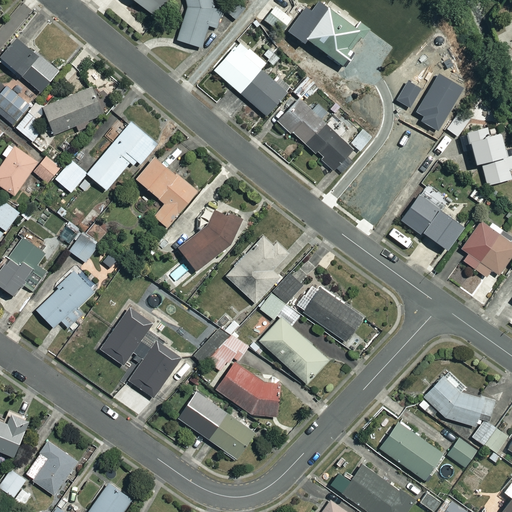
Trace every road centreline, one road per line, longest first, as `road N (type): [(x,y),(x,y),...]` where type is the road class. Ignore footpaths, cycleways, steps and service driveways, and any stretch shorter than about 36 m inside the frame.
road 1 (residential): [(0,348),(186,479),(215,494),(247,496),(275,482),(441,305)]
road 2 (residential): [(57,0),(261,171),(441,305)]
